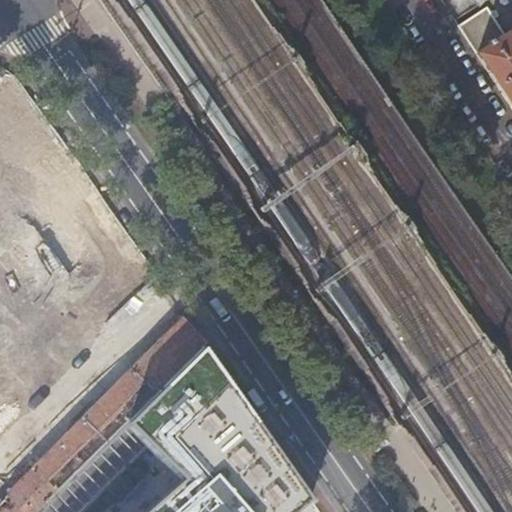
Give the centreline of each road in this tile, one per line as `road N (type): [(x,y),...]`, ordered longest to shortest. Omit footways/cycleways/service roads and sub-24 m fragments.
road 1 (secondary): [(10,12),(358,511)]
road 2 (residential): [(417,0),(511,144)]
